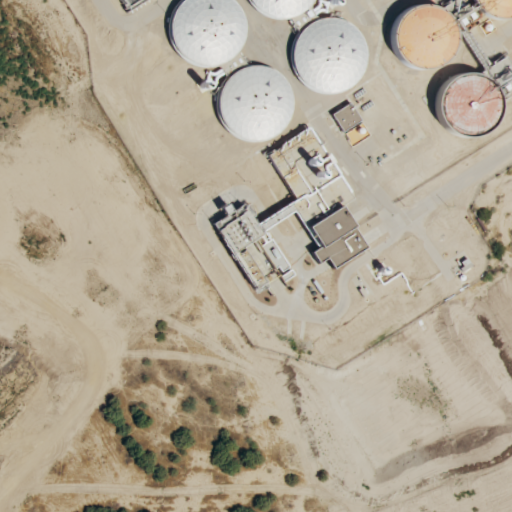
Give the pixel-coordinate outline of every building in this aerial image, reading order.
[(179,0),(167,8),(167,39),(184,65),(212,65),(241,46),(240,13),(231,0),(179,0)] [(311,0),(243,0),(242,12),(310,17),(311,0)] [(511,14),(511,0),(469,0),(468,10),(511,14)] [(450,6),(393,7),(394,66),(451,65),(450,6)] [(288,28),(302,95),(367,82),(353,15),(288,28)] [(511,93),(511,67),(505,55),(475,72),(462,73),(443,83),(436,83),(438,118),(447,134),(480,133),(498,123),(497,96),(508,95),(511,93)] [(286,68),(217,70),(219,138),(288,136),(286,68)] [(341,131),(360,119),(349,101),(330,113),(341,131)] [(363,250),(342,202),(348,199),(316,127),(267,149),(292,204),(256,220),(249,202),(227,212),(228,214),(216,220),(249,294),(266,287),(247,244),(258,238),(278,282),(290,277),(267,225),(297,211),(313,249),(310,250),(316,262),(326,258),(330,265),(363,250)]
